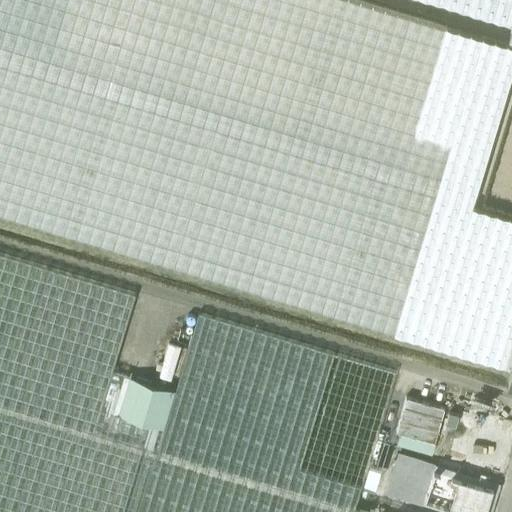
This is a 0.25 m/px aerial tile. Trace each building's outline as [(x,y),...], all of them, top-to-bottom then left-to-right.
[(0,0),(0,211),(511,367),(511,217),(472,206),(511,70),(511,45),(506,44),(360,0),(0,0)] [(511,0),(432,0),(511,24),(510,33),(506,44),(511,45),(511,0)] [(0,511),(419,511),(426,489),(414,486),(424,454),(444,385),(198,312),(174,388),(162,427),(118,414),(130,378),(128,377),(111,372),(134,293),(0,252),(0,511)] [(158,374),(170,377),(179,345),(168,342),(161,363),(156,362),(154,367),(160,369),(158,374)] [(174,388),(131,375),(130,378),(118,414),(162,427),(174,388)] [(435,465),(426,496),(478,511),(487,511),(496,484),(435,465)]
